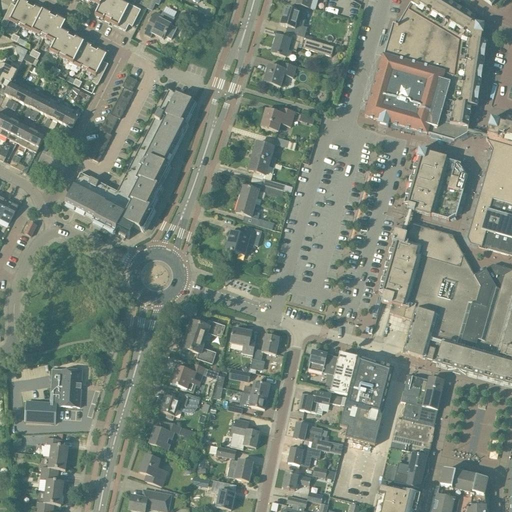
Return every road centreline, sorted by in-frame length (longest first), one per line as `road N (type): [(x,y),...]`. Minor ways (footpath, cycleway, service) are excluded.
road 1 (residential): [(261,511),(301,327)]
road 2 (residential): [(122,53),(151,69),(143,88),(103,169),(72,160)]
road 3 (tertiary): [(140,350),(98,511)]
road 4 (tertiary): [(212,130),(257,0)]
road 5 (tertiary): [(250,0),(213,105),(212,130)]
road 6 (residential): [(301,327),(177,284)]
